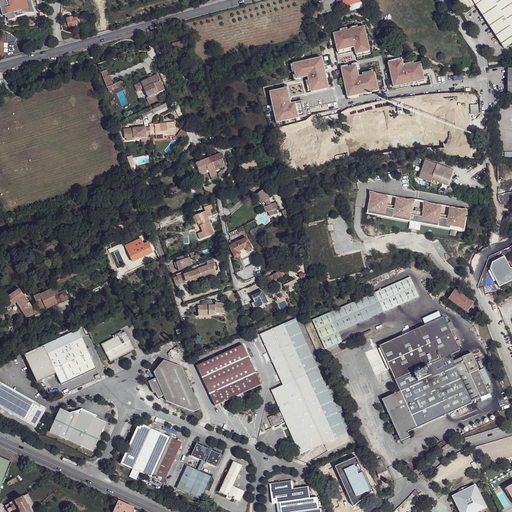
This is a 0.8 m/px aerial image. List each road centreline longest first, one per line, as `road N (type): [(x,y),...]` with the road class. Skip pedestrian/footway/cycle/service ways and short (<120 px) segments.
road 1 (secondary): [(61,49),(243,0)]
road 2 (residential): [(444,0),(484,67),(485,168)]
road 3 (secondary): [(159,511),(0,441)]
road 4 (residential): [(384,511),(450,450),(511,430)]
